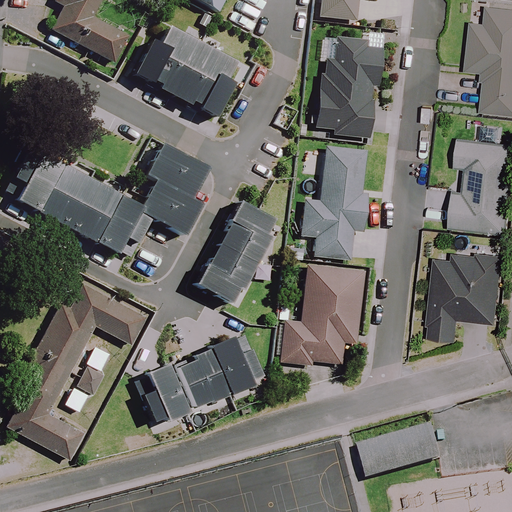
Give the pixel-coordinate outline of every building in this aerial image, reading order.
[(49,0),(47,5),(58,11),(46,35),(110,67),(124,38),(90,20),(100,0),(49,0)] [(223,0),(185,0),(216,16),(223,0)] [(355,0),(319,0),(317,19),(353,23),(355,0)] [(511,10),(486,8),(485,24),(471,23),(466,71),(484,73),(480,112),(511,115),(511,10)] [(365,51),(366,43),(335,40),(333,73),(317,72),(312,131),(327,132),(327,138),(368,142),(372,104),(366,103),(367,83),(375,84),(378,52),(365,51)] [(511,182),(511,143),(457,139),(455,167),(464,168),(462,194),(452,193),(449,228),(507,234),(511,182)] [(364,154),(324,149),(318,205),(302,203),(298,237),(313,239),(310,258),(346,262),(350,230),(361,232),(365,197),(359,196),(364,154)] [(500,257),(454,253),(454,261),(434,259),(427,338),(456,340),(457,321),(494,324),(500,257)] [(362,275),(305,268),(299,325),(283,323),(278,364),(339,370),(342,344),(354,345),(362,275)] [(67,308),(59,304),(6,399),(14,404),(1,427),(66,463),(80,436),(46,417),(94,331),(126,349),(141,323),(78,288),(67,308)] [(101,378),(82,369),(72,390),(91,399),(101,378)] [(441,419),(365,438),(375,477),(451,457),(441,419)]
